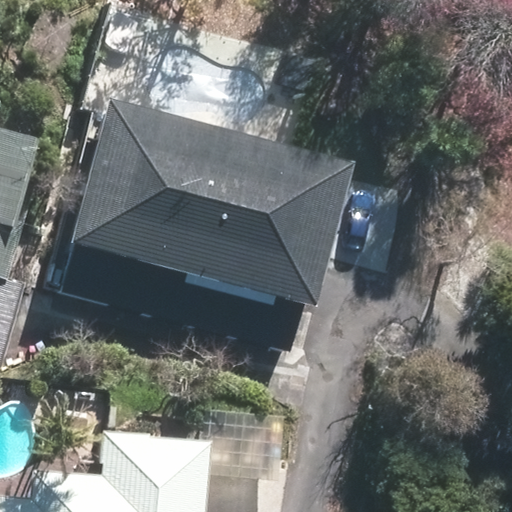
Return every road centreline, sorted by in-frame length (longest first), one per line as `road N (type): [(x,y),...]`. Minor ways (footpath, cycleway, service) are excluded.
road 1 (motorway): [(172,511),(88,0)]
road 2 (motorway): [(307,0),(390,511)]
